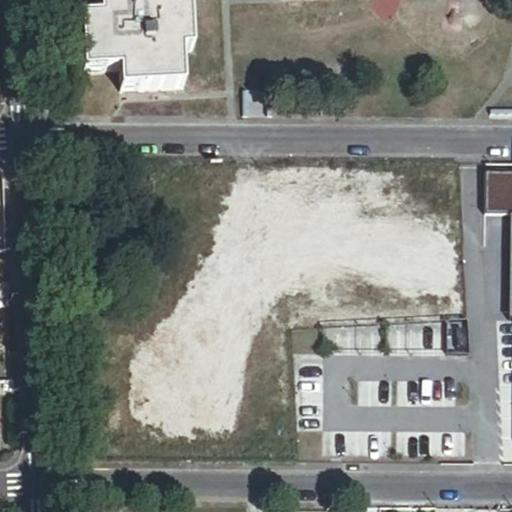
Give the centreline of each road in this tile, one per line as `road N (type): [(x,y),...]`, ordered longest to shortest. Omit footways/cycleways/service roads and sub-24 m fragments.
road 1 (residential): [(511,143),(27,138)]
road 2 (residential): [(511,485),(45,482)]
road 3 (residential): [(45,482),(27,138)]
road 4 (residential): [(27,138),(21,0)]
